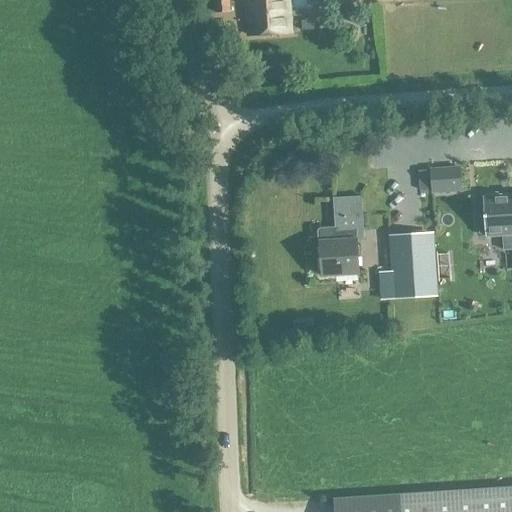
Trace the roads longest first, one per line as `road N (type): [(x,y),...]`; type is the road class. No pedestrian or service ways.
road 1 (unclassified): [(229,511),(219,193),(206,107)]
road 2 (unclassified): [(206,107),(511,87)]
